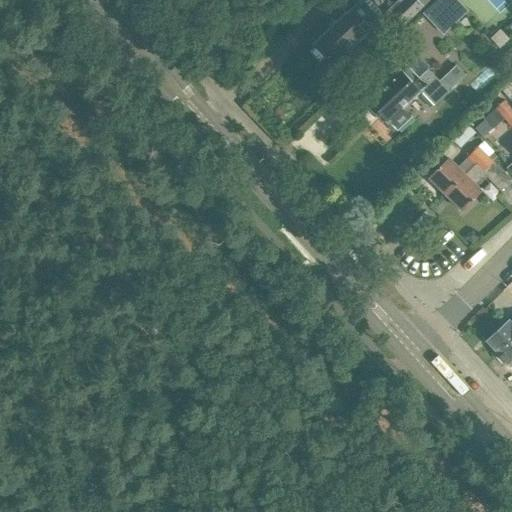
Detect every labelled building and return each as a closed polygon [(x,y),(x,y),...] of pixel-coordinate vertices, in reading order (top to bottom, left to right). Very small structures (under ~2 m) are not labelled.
[(380,18),(363,0),(316,45),(317,46),(310,52),(321,64),(328,58),(335,65),(382,20),(381,20),(382,18),(381,17),(380,18)] [(408,0),(385,23),(396,35),(432,0),(408,0)] [(443,35),(468,11),(457,0),(437,0),(423,14),(443,35)] [(284,25),(294,16),(283,5),(273,14),(284,25)] [(501,30),(491,39),(497,45),(503,46),(510,39),(501,30)] [(405,64),(403,65),(402,65),(401,66),(401,67),(400,68),(400,69),(400,71),(401,72),(402,73),(370,102),(371,103),(368,106),(368,110),(374,117),(378,117),(381,114),(389,122),(390,121),(398,130),(412,117),(404,108),(422,91),(436,105),(467,76),(457,66),(441,82),(429,70),(420,78),(408,65),(406,65),(405,64)] [(511,109),(505,101),(496,109),(503,118),(505,121),(511,114),(511,109)] [(503,118),(496,109),(485,118),(493,127),(503,118)] [(468,158),(459,167),(466,175),(475,166),(486,155),(479,147),(468,158)] [(473,182),(477,186),(487,177),(503,193),(511,183),(511,180),(486,155),(475,166),(466,175),(474,182),(473,182)] [(429,178),(446,195),(466,175),(459,167),(449,158),(429,178)] [(483,192),(477,186),(473,182),(474,182),(466,175),(446,195),(463,212),(483,192)] [(466,237),(473,244),(480,237),(473,230),(466,237)] [(510,320),(487,342),(498,354),(511,341),(511,321),(511,322),(510,320)] [(511,341),(498,354),(510,367),(511,365),(511,341)]
